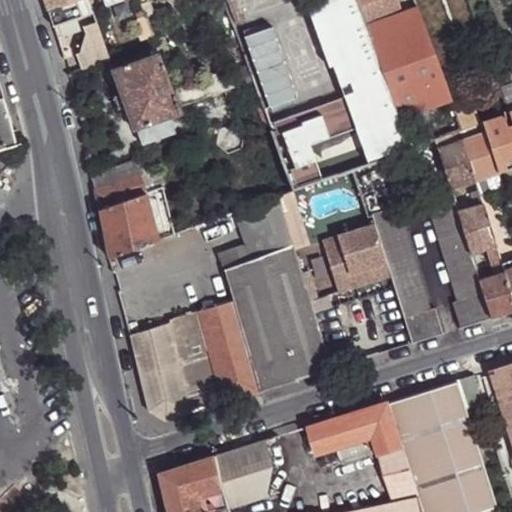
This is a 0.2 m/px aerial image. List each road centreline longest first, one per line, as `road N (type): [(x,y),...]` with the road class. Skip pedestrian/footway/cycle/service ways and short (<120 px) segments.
road 1 (tertiary): [(127,460),(7,0)]
road 2 (residential): [(511,339),(127,460)]
